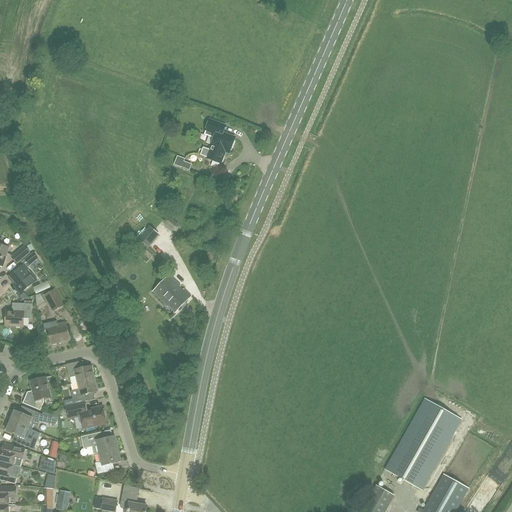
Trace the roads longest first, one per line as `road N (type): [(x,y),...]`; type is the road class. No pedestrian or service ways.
road 1 (secondary): [(184,476),(232,268),(346,0)]
road 2 (residential): [(19,371),(99,355),(138,462),(184,476)]
road 3 (track): [(99,355),(96,333),(28,207)]
